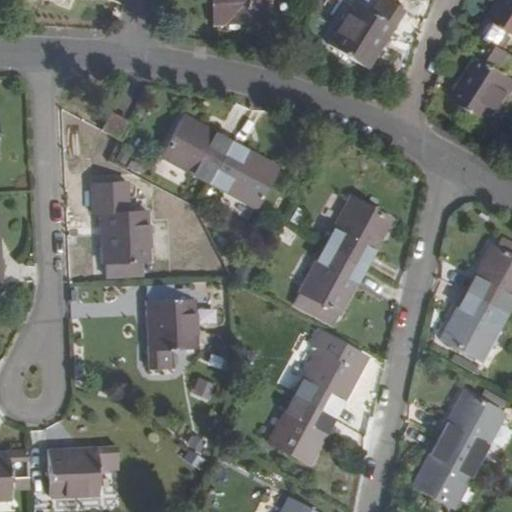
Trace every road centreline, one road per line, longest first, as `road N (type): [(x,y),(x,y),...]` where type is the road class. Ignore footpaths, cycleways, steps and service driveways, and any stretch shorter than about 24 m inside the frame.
road 1 (residential): [(511,195),(400,130),(316,99),(228,75),(41,51)]
road 2 (residential): [(41,51),(54,317),(35,383)]
